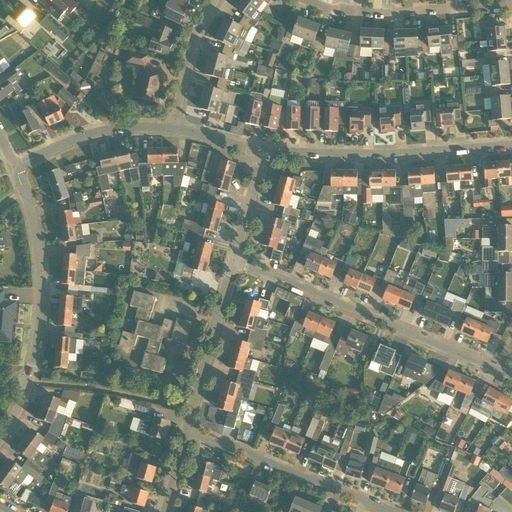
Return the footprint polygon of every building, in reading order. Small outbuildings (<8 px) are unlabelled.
[(78,6),(71,0),(62,0),(62,1),(61,0),(40,0),(40,1),(47,8),(45,10),(55,18),(59,14),(62,16),(66,11),(70,15),(78,6)] [(180,25),(188,9),(186,8),(190,2),(186,0),(162,0),(160,5),(169,9),(165,17),(180,25)] [(245,15),(241,21),(252,27),(254,28),(263,15),(257,11),(258,11),(242,0),(236,9),(245,15)] [(242,0),(258,11),(264,2),(268,5),(271,0),(242,0)] [(24,6),(19,2),(14,8),(11,5),(6,11),(9,14),(10,15),(5,21),(20,34),(26,29),(23,26),(27,20),(31,23),(36,17),(28,10),(28,9),(24,5),(24,6)] [(51,33),(57,27),(47,17),(40,24),(51,33)] [(303,40),(309,22),(299,18),(295,29),(289,26),(285,38),(291,41),(293,36),(303,40)] [(238,26),(225,19),(220,29),(244,41),(249,32),(252,27),(241,21),(238,26)] [(318,51),(322,39),(316,37),(320,26),(309,22),(303,40),(313,44),(312,49),(318,51)] [(482,41),(487,41),(506,39),(505,28),(494,29),(493,23),(481,24),(481,30),(482,41)] [(168,40),(172,31),(159,26),(156,36),(155,35),(149,50),(168,57),(173,42),(168,40)] [(0,40),(8,37),(6,34),(8,32),(8,31),(9,30),(6,27),(0,31),(0,40)] [(451,38),(450,27),(439,28),(441,47),(441,56),(453,55),(453,51),(458,50),(457,38),(451,38)] [(424,54),(430,53),(430,48),(441,47),(439,28),(427,29),(429,41),(423,41),(424,54)] [(223,50),(235,54),(238,55),(244,41),(220,29),(215,40),(225,45),(223,50)] [(336,50),(340,32),(329,30),(327,40),(322,39),(318,51),(324,53),(325,48),(336,50)] [(372,49),(373,30),(361,30),(361,47),(355,46),(353,58),(360,59),(360,49),(372,49)] [(389,55),(389,42),(383,42),(384,31),(373,30),(372,49),(383,49),(383,55),(389,55)] [(417,41),(416,30),(405,31),(406,49),(417,49),(417,54),(424,54),(423,41),(417,41)] [(406,49),(405,31),(394,31),(394,42),(389,42),(389,55),(395,55),(395,50),(406,49)] [(353,58),(355,46),(349,45),(351,34),(340,32),(336,50),(347,53),(347,58),(353,58)] [(281,43),(272,39),(269,48),(278,52),(281,43)] [(484,59),(497,57),(496,51),(507,50),(506,39),(487,41),(488,52),(483,52),(484,59)] [(37,51),(33,47),(28,53),(31,56),(37,51)] [(235,54),(223,50),(221,56),(210,53),(207,64),(226,69),(229,58),(233,60),(235,54)] [(145,66),(147,57),(129,53),(127,62),(145,66)] [(508,62),(497,63),(497,57),(484,59),(478,59),(468,60),(468,67),(490,65),(491,75),(509,73),(508,62)] [(230,88),(231,82),(223,79),(226,69),(207,64),(205,75),(219,79),(218,85),(230,88)] [(259,65),(257,74),(271,77),(273,69),(259,65)] [(66,85),(71,79),(59,69),(54,75),(66,85)] [(0,101),(14,91),(15,91),(12,87),(21,79),(14,70),(0,80),(0,101)] [(157,94),(161,74),(143,71),(141,78),(143,78),(139,99),(154,102),(156,94),(157,94)] [(509,73),(491,75),(492,86),(481,87),(477,88),(477,94),(485,93),(498,92),(497,86),(510,85),(509,73)] [(83,82),(80,90),(86,96),(91,90),(90,86),(83,82)] [(228,94),(230,88),(218,85),(216,90),(205,87),(202,98),(221,103),(223,92),(228,94)] [(71,107),(77,100),(63,88),(57,95),(71,107)] [(269,104),(271,91),(265,89),(264,95),(252,93),(245,124),(258,126),(261,116),(266,117),(269,104)] [(498,98),(498,92),(485,93),(486,99),(491,99),(492,110),(511,108),(510,97),(498,98)] [(81,101),(86,96),(82,93),(77,98),(81,101)] [(228,105),(221,103),(202,98),(199,109),(210,112),(208,118),(221,121),(222,116),(225,116),(228,105)] [(52,109),(47,100),(39,104),(43,113),(49,126),(64,119),(58,106),(52,109)] [(307,108),(307,102),(300,101),(300,107),(287,107),(287,108),(287,121),(287,130),(300,131),(300,120),(306,121),(307,108)] [(441,129),(455,128),(454,120),(461,120),(459,102),(446,103),(447,109),(440,109),(441,129)] [(287,121),(287,108),(282,107),(269,104),(266,117),(264,127),(277,130),(279,120),(287,121)] [(411,131),(425,130),(424,123),(431,122),(429,104),(416,105),(417,111),(410,112),(411,131)] [(47,131),(36,108),(17,117),(21,125),(23,131),(26,130),(28,135),(40,130),(42,133),(47,131)] [(325,121),(325,108),(320,108),(307,108),(306,121),(306,131),(319,132),(319,121),(325,121)] [(344,122),(345,109),(339,109),(325,108),(325,121),(325,132),(338,132),(338,122),(344,122)] [(381,133),(395,132),(395,126),(401,125),(400,108),(387,109),(387,114),(380,115),(381,133)] [(489,127),(501,126),(501,120),(511,119),(511,108),(492,110),(493,121),(488,121),(489,127)] [(370,127),(371,109),(358,109),(358,115),(350,114),(350,132),(364,133),(364,127),(370,127)] [(163,176),(162,164),(163,164),(163,149),(148,150),(148,164),(149,164),(149,172),(139,173),(140,181),(140,182),(142,188),(143,188),(150,188),(149,177),(163,176)] [(178,164),(178,149),(163,149),(163,164),(162,164),(163,176),(174,176),(174,187),(181,187),(183,179),(187,163),(178,164)] [(132,183),(133,183),(140,181),(139,173),(138,168),(139,168),(138,153),(130,155),(129,150),(114,153),(118,172),(129,169),(132,183)] [(232,179),(236,165),(222,161),(223,155),(209,152),(204,171),(232,179)] [(118,172),(114,153),(100,156),(102,169),(109,167),(111,173),(118,172)] [(511,186),(510,162),(496,163),(498,179),(506,178),(507,186),(511,186)] [(491,180),(498,179),(496,163),(484,164),(486,188),(492,187),(491,180)] [(74,165),(65,167),(67,175),(76,172),(74,165)] [(461,190),(474,189),(472,165),(458,167),(461,190)] [(443,198),(456,197),(455,191),(461,190),(458,167),(446,168),(447,185),(441,186),(443,198)] [(436,193),(434,169),(421,170),(422,186),(423,194),(430,193),(436,193)] [(52,187),(64,183),(59,170),(47,174),(52,187)] [(423,194),(422,186),(421,170),(408,171),(410,194),(402,195),(403,205),(403,214),(404,224),(404,231),(411,230),(411,224),(413,224),(413,207),(414,207),(414,198),(423,198),(423,194)] [(228,192),(232,179),(204,171),(201,181),(209,183),(208,186),(203,185),(201,192),(215,196),(217,189),(228,192)] [(344,195),(344,171),(331,171),(331,187),(323,187),(318,203),(331,203),(331,195),(344,195)] [(357,196),(357,172),(344,171),(344,195),(357,196)] [(390,205),(403,205),(402,195),(396,195),(396,171),(383,172),(383,188),(390,187),(390,196),(390,205)] [(364,204),(372,204),(372,196),(383,196),(383,188),(383,172),(370,172),(370,189),(363,189),(364,204)] [(102,192),(110,190),(107,174),(98,176),(99,179),(102,192)] [(301,187),(303,179),(294,176),(292,181),(281,178),(277,191),(292,195),(295,185),(301,187)] [(359,178),(358,187),(369,188),(370,179),(359,178)] [(57,202),(69,198),(64,183),(52,187),(57,202)] [(298,219),(300,211),(296,210),(300,197),(292,195),(277,191),(273,205),(285,208),(283,215),(298,219)] [(198,202),(209,205),(206,215),(221,219),(224,206),(213,203),(215,196),(201,192),(198,202)] [(76,203),(83,202),(81,195),(81,193),(74,194),(75,201),(69,202),(70,205),(76,204),(76,203)] [(85,211),(83,202),(76,203),(76,204),(70,205),(70,208),(76,207),(78,213),(85,211)] [(501,217),(504,217),(511,216),(511,206),(500,207),(501,217)] [(73,219),(72,212),(59,214),(62,228),(82,225),(81,218),(73,219)] [(184,225),(182,230),(185,231),(204,236),(206,229),(217,233),(221,219),(206,215),(199,213),(197,223),(194,222),(193,227),(184,225)] [(295,229),(298,219),(283,215),(281,222),(270,218),(266,232),(287,238),(281,236),(283,226),(295,229)] [(182,230),(184,225),(173,222),(171,227),(182,230)] [(97,234),(83,236),(82,225),(62,228),(64,243),(76,240),(82,239),(83,246),(91,245),(102,243),(101,235),(97,236),(97,234)] [(490,231),(499,231),(499,239),(511,239),(511,226),(490,226),(490,231)] [(209,260),(213,246),(202,243),(204,236),(185,231),(182,241),(191,244),(188,254),(209,260)] [(280,263),(283,253),(287,238),(266,232),(262,245),(274,248),(271,260),(280,263)] [(324,259),(328,250),(322,248),(324,243),(308,237),(305,244),(301,253),(310,257),(305,268),(318,273),(324,259)] [(490,264),(499,264),(499,252),(511,252),(511,239),(499,239),(490,239),(490,247),(482,247),(482,262),(490,264)] [(415,245),(403,240),(400,247),(412,252),(415,245)] [(353,272),(358,260),(360,256),(353,253),(356,246),(353,244),(345,263),(342,270),(349,273),(344,284),(357,289),(363,276),(353,272)] [(90,258),(91,245),(83,246),(76,247),(75,256),(62,255),(61,262),(64,262),(63,270),(85,271),(86,257),(90,258)] [(450,253),(442,251),(439,260),(448,263),(450,253)] [(206,273),(209,260),(188,254),(181,252),(178,263),(185,265),(182,278),(192,280),(195,270),(206,273)] [(333,263),(324,259),(318,273),(331,278),(335,268),(342,270),(345,263),(335,259),(333,263)] [(511,274),(502,274),(502,270),(502,264),(499,264),(490,264),(482,262),(482,274),(492,274),(492,288),(499,288),(511,287),(511,274)] [(381,287),(388,270),(384,268),(380,278),(374,276),(372,280),(363,276),(357,289),(370,295),(374,284),(381,287)] [(91,293),(92,287),(84,286),(85,271),(63,270),(62,284),(69,285),(68,291),(91,293)] [(396,306),(405,284),(395,280),(398,274),(388,270),(381,287),(387,289),(383,300),(396,306)] [(152,274),(150,280),(158,282),(160,276),(152,274)] [(423,296),(428,283),(423,281),(421,285),(417,283),(414,290),(405,286),(405,284),(396,306),(409,311),(413,300),(420,303),(423,296)] [(511,302),(511,287),(499,288),(492,288),(492,299),(492,313),(502,313),(502,302),(511,302)] [(13,318),(15,303),(2,302),(3,292),(0,291),(0,341),(9,342),(11,329),(11,321),(11,318),(13,318)] [(91,301),(91,293),(68,291),(68,297),(61,296),(60,311),(72,312),(73,299),(91,301)] [(149,339),(147,344),(141,368),(163,374),(167,359),(157,357),(160,347),(163,338),(171,340),(186,345),(192,323),(177,318),(176,322),(164,319),(162,327),(148,323),(151,312),(152,312),(156,298),(134,291),(130,306),(138,308),(135,320),(138,321),(135,335),(123,332),(119,346),(134,350),(137,336),(149,339)] [(435,322),(441,308),(431,304),(433,300),(423,296),(420,303),(427,306),(422,316),(435,322)] [(258,318),(259,312),(261,308),(267,310),(269,302),(260,299),(258,303),(247,300),(243,314),(258,318)] [(481,317),(483,313),(467,306),(465,311),(481,317)] [(462,312),(452,308),(450,312),(441,308),(435,322),(448,327),(452,316),(459,319),(462,312)] [(74,333),(74,327),(71,327),(72,312),(60,311),(59,326),(65,327),(65,333),(74,333)] [(474,338),(480,324),(470,320),(472,316),(462,312),(459,319),(465,322),(461,333),(474,338)] [(314,339),(322,318),(309,313),(305,324),(296,320),(290,335),(295,337),(297,332),(314,339)] [(265,341),(267,331),(255,328),(258,318),(243,314),(239,327),(251,330),(249,337),(265,341)] [(319,369),(321,370),(327,372),(336,351),(335,351),(336,348),(330,346),(334,337),(330,335),(332,330),(335,324),(322,318),(314,339),(310,347),(326,353),(319,369)] [(496,334),(500,325),(493,322),(490,328),(480,324),(474,338),(487,343),(491,332),(496,334)] [(367,337),(352,331),(350,336),(343,333),(336,348),(335,351),(336,351),(346,355),(350,348),(361,353),(367,337)] [(83,334),(74,333),(65,333),(64,339),(58,338),(56,353),(69,354),(70,339),(82,340),(83,334)] [(262,352),(265,341),(249,337),(247,344),(236,341),(232,354),(247,359),(249,348),(262,352)] [(389,351),(389,349),(380,345),(377,354),(375,353),(371,362),(388,369),(386,375),(393,378),(393,377),(402,356),(395,354),(389,351)] [(76,369),(77,362),(68,362),(69,354),(56,353),(55,368),(67,369),(68,368),(76,369)] [(237,378),(253,382),(255,377),(257,372),(250,370),(253,360),(247,359),(232,354),(228,368),(239,371),(237,378)] [(418,382),(427,362),(411,355),(406,368),(414,372),(411,379),(418,382)] [(285,360),(283,368),(290,370),(292,362),(285,360)] [(323,380),(327,372),(321,370),(318,378),(323,380)] [(457,391),(462,377),(449,371),(445,382),(437,379),(429,389),(440,393),(437,401),(450,406),(453,398),(456,391),(457,391)] [(471,409),(474,403),(477,396),(471,393),(475,382),(462,377),(457,391),(466,395),(464,399),(461,406),(462,407),(470,410),(470,409),(471,409)] [(250,396),(254,383),(253,382),(237,378),(236,385),(224,382),(221,395),(241,401),(244,394),(250,396)] [(387,388),(382,386),(379,392),(384,394),(387,388)] [(495,409),(502,395),(489,389),(484,399),(477,396),(474,403),(471,409),(480,414),(485,404),(495,409)] [(76,403),(79,392),(63,390),(59,401),(44,395),(40,407),(55,413),(58,406),(65,409),(68,401),(76,403)] [(234,429),(239,411),(241,401),(221,395),(217,409),(228,412),(225,426),(234,429)] [(507,428),(511,423),(511,414),(508,412),(511,405),(511,400),(502,395),(495,409),(502,413),(497,423),(507,428)] [(385,416),(399,405),(384,398),(378,413),(385,416)] [(121,399),(119,406),(128,409),(130,402),(121,399)] [(149,414),(151,406),(137,402),(135,409),(149,414)] [(278,422),(285,406),(279,403),(272,419),(278,422)] [(59,438),(65,422),(53,418),(55,413),(40,407),(36,419),(51,424),(48,432),(59,438)] [(257,407),(255,414),(265,416),(267,409),(257,407)] [(393,410),(390,415),(398,420),(401,415),(393,410)] [(147,416),(145,422),(141,421),(138,432),(165,440),(170,423),(155,418),(155,419),(147,416)] [(311,439),(319,421),(317,420),(313,419),(306,437),(311,439)] [(317,441),(324,423),(319,421),(311,439),(317,441)] [(284,449),(293,428),(285,425),(282,431),(276,429),(270,443),(284,449)] [(301,430),(293,427),(293,428),(284,449),(299,455),(305,440),(298,437),(301,430)] [(346,454),(354,430),(348,427),(343,439),(345,440),(341,451),(346,454)] [(43,439),(30,430),(22,440),(36,450),(41,444),(46,448),(49,445),(52,446),(57,438),(59,439),(59,438),(48,432),(43,439)] [(369,437),(365,452),(374,454),(378,439),(369,437)] [(39,475),(42,469),(35,463),(41,454),(36,450),(22,440),(15,450),(27,459),(24,464),(39,475)] [(57,440),(54,445),(61,450),(65,444),(57,440)] [(322,465),(330,444),(322,441),(320,448),(315,446),(309,459),(322,465)] [(335,470),(341,456),(336,455),(339,448),(330,444),(322,465),(335,470)] [(361,479),(367,458),(367,457),(356,454),(357,447),(353,446),(345,475),(361,479)] [(385,489),(394,465),(379,459),(382,450),(376,449),(372,463),(378,465),(376,469),(371,483),(385,489)] [(20,469),(8,460),(1,470),(21,484),(28,475),(40,484),(44,478),(39,475),(24,464),(20,469)] [(152,483),(156,468),(142,464),(129,460),(127,468),(140,471),(137,479),(152,483)] [(217,481),(220,467),(202,462),(198,476),(210,479),(217,481)] [(441,463),(437,475),(436,475),(428,472),(423,470),(416,486),(411,499),(426,504),(432,488),(439,491),(446,472),(448,466),(441,463)] [(449,464),(448,466),(446,472),(439,491),(445,493),(445,495),(439,510),(445,511),(454,511),(460,499),(465,485),(465,484),(451,479),(456,467),(449,464)] [(400,494),(405,480),(398,477),(402,467),(394,465),(385,489),(400,494)] [(21,484),(1,470),(0,470),(0,484),(6,489),(13,494),(20,484),(20,485),(21,484)] [(213,495),(207,494),(210,479),(198,476),(194,491),(200,492),(198,500),(211,504),(213,495)] [(53,500),(61,481),(55,478),(52,485),(52,484),(45,503),(31,492),(26,501),(36,507),(36,508),(41,511),(41,510),(43,511),(43,510),(49,511),(48,511),(66,511),(69,506),(68,506),(71,498),(64,496),(61,503),(53,500)] [(267,502),(272,489),(255,482),(250,495),(267,502)] [(144,508),(149,493),(122,485),(120,493),(129,496),(128,498),(131,499),(130,503),(144,508)] [(465,485),(460,499),(464,500),(475,489),(465,485)] [(482,487),(469,502),(480,506),(477,511),(489,511),(493,503),(492,501),(484,498),(489,493),(482,487)] [(109,493),(107,502),(120,506),(122,500),(117,499),(118,496),(109,493)] [(85,511),(89,499),(78,497),(74,511),(85,511)] [(305,511),(309,504),(296,498),(290,511),(305,511)] [(244,511),(249,502),(242,499),(236,511),(244,511)] [(493,503),(489,511),(511,511),(496,499),(493,503)] [(207,511),(208,511),(211,504),(198,500),(196,508),(190,507),(188,511),(201,511),(202,511),(207,511)]
